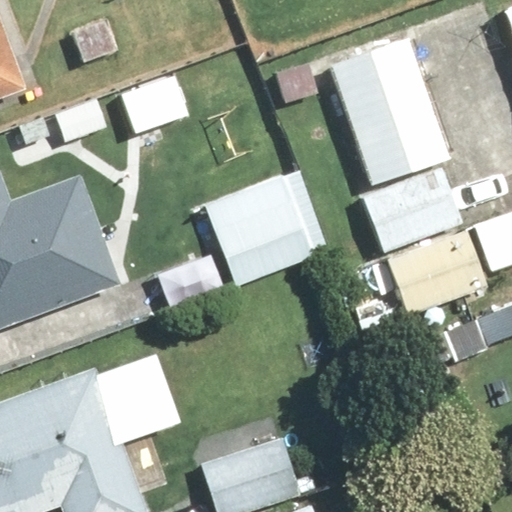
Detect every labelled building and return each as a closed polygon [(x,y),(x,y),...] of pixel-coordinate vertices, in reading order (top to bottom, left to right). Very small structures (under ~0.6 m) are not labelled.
[(0,0),(0,103),(39,88),(3,0),(0,0)] [(456,156),(410,38),(334,68),(379,186),(456,156)] [(0,325),(126,283),(88,173),(20,196),(10,168),(0,171),(0,325)] [(335,254),(304,171),(206,208),(236,290),(335,254)] [(511,269),(511,215),(479,228),(497,275),(511,269)] [(472,224),(387,254),(409,317),(494,287),(472,224)] [(171,354),(0,407),(0,511),(53,511),(70,507),(71,511),(148,511),(129,450),(195,430),(171,354)] [(206,465),(221,511),(255,511),(312,492),(291,435),(206,465)] [(324,511),(321,503),(298,511),(324,511)]
